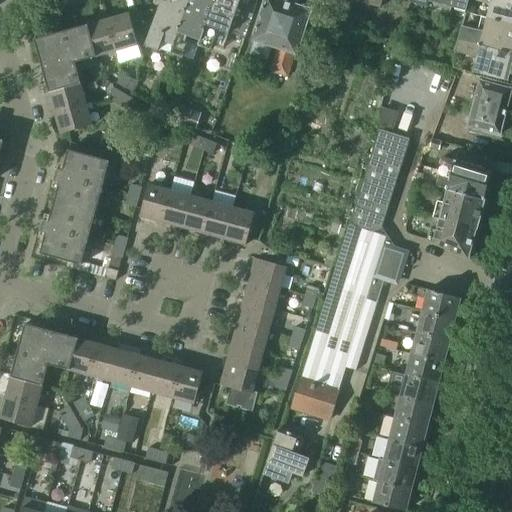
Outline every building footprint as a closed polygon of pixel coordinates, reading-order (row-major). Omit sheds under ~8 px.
[(171,53),(177,38),(189,0),(173,0),(174,2),(160,5),(146,47),(159,51),(160,49),(171,53)] [(199,46),(201,41),(215,0),(189,0),(177,38),(171,53),(194,61),(199,46)] [(215,0),(201,41),(199,46),(211,51),(214,45),(224,48),(237,10),(253,15),(258,0),(215,0)] [(272,47),(279,49),(271,71),(288,77),(295,54),(297,55),(313,8),(284,0),(265,0),(253,40),(254,41),(249,55),(267,61),(272,47)] [(354,0),(354,1),(380,9),(379,13),(405,22),(408,10),(382,2),(382,0),(354,0)] [(449,0),(429,0),(427,8),(428,8),(429,3),(444,6),(442,11),(446,13),(449,0)] [(467,13),(470,0),(449,0),(446,13),(450,14),(452,9),(467,13)] [(511,0),(474,0),(491,4),(488,19),(511,25),(511,0)] [(139,11),(108,19),(116,51),(138,45),(132,24),(142,21),(139,11)] [(366,19),(349,13),(345,25),(362,30),(366,19)] [(87,25),(95,57),(116,51),(108,19),(87,25)] [(511,25),(488,19),(484,33),(463,27),(460,40),(511,53),(511,25)] [(95,57),(87,25),(35,40),(49,91),(81,82),(75,63),(95,57)] [(511,53),(460,40),(457,53),(478,59),(474,73),(511,82),(511,53)] [(123,73),(117,83),(128,89),(134,78),(123,73)] [(55,112),(87,103),(81,82),(49,91),(55,112)] [(511,92),(511,86),(502,84),(501,88),(481,82),(469,127),(500,135),(511,92)] [(127,108),(133,98),(114,88),(108,98),(127,108)] [(164,103),(155,100),(151,111),(160,114),(164,103)] [(93,125),(87,103),(55,112),(61,134),(93,125)] [(172,120),(195,130),(201,113),(178,104),(172,120)] [(403,110),(397,128),(410,133),(417,115),(403,110)] [(147,122),(139,152),(150,155),(158,125),(147,122)] [(444,130),(441,141),(451,144),(454,133),(444,130)] [(107,131),(103,143),(133,151),(137,139),(107,131)] [(409,140),(380,131),(319,320),(302,378),(292,408),(330,420),(339,390),(349,393),(385,281),(395,284),(406,252),(395,248),(381,228),(385,214),(409,140)] [(198,136),(193,147),(203,151),(208,140),(198,136)] [(203,151),(213,155),(217,144),(208,140),(203,151)] [(433,140),(431,148),(441,151),(443,143),(433,140)] [(250,151),(240,147),(236,158),(246,162),(250,151)] [(110,161),(68,150),(63,171),(57,169),(54,180),(60,182),(54,202),(95,213),(110,161)] [(255,165),(260,155),(250,151),(246,162),(255,165)] [(118,152),(115,163),(145,171),(148,160),(118,152)] [(436,188),(447,191),(484,201),(492,172),(489,171),(492,161),(457,152),(455,162),(444,159),(436,188)] [(170,190),(162,222),(183,228),(191,196),(195,183),(174,177),(170,190)] [(131,184),(128,195),(139,198),(141,186),(131,184)] [(140,216),(162,222),(170,190),(149,184),(140,216)] [(438,202),(434,218),(477,229),(484,201),(447,191),(444,204),(438,202)] [(128,195),(125,205),(136,207),(139,198),(128,195)] [(183,228),(203,233),(212,201),(191,196),(183,228)] [(203,233),(224,239),(233,207),(212,201),(203,233)] [(95,213),(54,202),(49,222),(43,220),(40,231),(46,233),(40,254),(81,265),(95,213)] [(255,213),(233,207),(224,239),(246,245),(255,213)] [(477,229),(434,218),(428,216),(425,228),(432,230),(429,241),(434,243),(434,244),(469,259),(477,229)] [(116,234),(113,245),(125,249),(128,238),(116,234)] [(122,260),(125,249),(113,245),(110,256),(112,257),(109,268),(118,271),(122,260)] [(286,263),(298,267),(300,259),(288,256),(286,263)] [(255,258),(249,280),(281,289),(287,267),(255,258)] [(105,276),(104,277),(116,280),(118,271),(109,268),(107,267),(107,268),(105,276)] [(243,301),(275,309),(281,289),(249,280),(243,301)] [(414,293),(415,287),(407,284),(402,290),(414,293)] [(304,296),(316,300),(319,290),(308,286),(304,296)] [(429,290),(423,312),(455,320),(455,318),(458,316),(459,311),(458,309),(460,298),(429,290)] [(304,296),(301,306),(313,310),(316,300),(304,296)] [(270,330),(275,309),(243,301),(238,321),(270,330)] [(389,303),(385,319),(389,320),(393,304),(389,303)] [(455,320),(423,312),(418,333),(449,341),(452,332),(455,330),(456,324),(455,321),(455,320)] [(232,342),(264,351),(270,330),(238,321),(232,342)] [(25,324),(11,376),(43,384),(49,364),(69,370),(77,338),(25,324)] [(291,338),(303,341),(306,331),(294,328),(291,338)] [(449,341),(418,333),(412,354),(444,363),(444,360),(447,359),(448,355),(447,352),(449,341)] [(98,343),(77,338),(69,370),(89,375),(98,343)] [(291,338),(288,348),(300,351),(303,341),(291,338)] [(389,341),(387,348),(393,349),(395,342),(389,341)] [(232,342),(226,363),(258,372),(264,351),(232,342)] [(119,349),(98,343),(89,375),(110,381),(119,349)] [(140,355),(119,349),(110,381),(131,387),(140,355)] [(444,363),(412,354),(407,375),(439,384),(441,374),(444,372),(445,367),(444,364),(444,363)] [(161,360),(140,355),(131,387),(152,392),(161,360)] [(378,355),(375,364),(382,366),(385,357),(378,355)] [(152,392),(173,398),(181,366),(161,360),(152,392)] [(232,388),(228,404),(251,411),(256,394),(252,394),(258,372),(226,363),(220,385),(232,388)] [(181,366),(173,398),(195,404),(203,372),(181,366)] [(282,369),(279,379),(290,382),(293,372),(282,369)] [(393,372),(388,393),(401,397),(433,405),(434,403),(437,401),(438,396),(436,393),(439,384),(407,375),(393,372)] [(11,376),(6,397),(38,405),(43,384),(11,376)] [(287,393),(290,382),(279,379),(268,376),(265,386),(287,393)] [(372,411),(375,399),(365,396),(362,409),(368,410),(372,411)] [(0,417),(0,418),(32,427),(38,405),(6,397),(0,417)] [(73,403),(83,421),(94,416),(84,397),(73,403)] [(433,405),(401,397),(396,418),(428,426),(430,416),(433,415),(434,409),(433,407),(433,405)] [(69,430),(79,424),(69,406),(59,412),(69,430)] [(362,409),(359,420),(365,421),(368,410),(362,409)] [(117,433),(121,418),(105,413),(101,428),(117,433)] [(123,415),(117,439),(114,450),(124,453),(127,442),(132,443),(139,419),(123,415)] [(425,435),(428,426),(396,418),(391,439),(422,448),(423,445),(426,443),(427,438),(425,435)] [(278,433),(275,440),(268,462),(264,471),(290,481),(293,472),(303,476),(309,458),(296,453),(302,436),(279,429),(278,433)] [(25,433),(21,445),(41,450),(45,438),(25,433)] [(117,439),(107,436),(104,448),(114,450),(117,439)] [(41,450),(41,453),(58,458),(62,443),(45,438),(41,450)] [(352,450),(364,453),(367,442),(355,439),(352,450)] [(422,449),(422,448),(391,439),(385,460),(417,468),(419,459),(422,457),(424,452),(422,449)] [(83,449),(73,446),(70,458),(80,460),(83,449)] [(149,448),(146,459),(156,462),(159,450),(149,448)] [(80,460),(90,463),(93,452),(83,449),(80,460)] [(159,450),(156,462),(166,464),(169,453),(159,450)] [(351,452),(348,463),(356,466),(359,454),(351,452)] [(122,472),(125,461),(115,458),(111,469),(122,472)] [(379,459),(373,480),(380,482),(411,490),(412,488),(415,486),(416,481),(414,478),(417,468),(385,460),(379,459)] [(132,475),(135,464),(125,461),(122,472),(132,475)] [(136,480),(165,488),(169,473),(140,465),(136,480)] [(24,480),(26,470),(15,467),(12,477),(24,480)] [(344,495),(349,496),(354,475),(346,473),(341,490),(344,495)] [(24,480),(12,477),(9,487),(21,491),(24,480)] [(411,490),(380,482),(374,503),(406,511),(408,502),(411,500),(413,494),(411,491),(411,490)] [(22,507),(20,511),(44,511),(47,502),(25,497),(22,507)] [(44,511),(66,511),(68,508),(68,507),(47,502),(44,511)]
